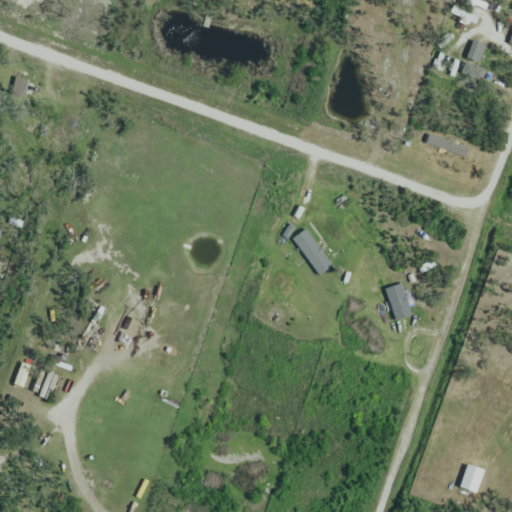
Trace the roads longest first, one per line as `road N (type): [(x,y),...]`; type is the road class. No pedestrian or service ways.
road 1 (residential): [(480,211),(0,37)]
road 2 (residential): [(511,116),(378,511)]
